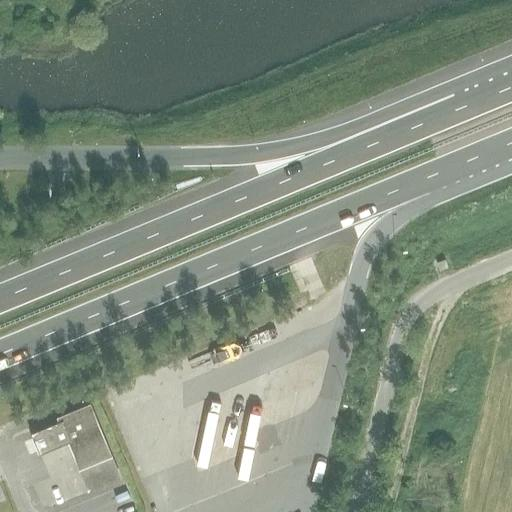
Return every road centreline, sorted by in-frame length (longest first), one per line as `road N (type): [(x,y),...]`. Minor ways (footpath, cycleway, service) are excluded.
road 1 (motorway): [(0,355),(407,187)]
road 2 (motorway): [(342,157),(0,300)]
road 3 (motorway): [(307,511),(361,259),(407,187)]
road 4 (motorway): [(342,157),(0,158)]
road 5 (unclassified): [(359,511),(410,317),(427,300),(511,261)]
road 6 (unknown): [(176,511),(170,442),(184,398),(345,331)]
road 7 (track): [(460,282),(435,333),(391,511)]
road 8 (motorway): [(511,88),(342,157)]
